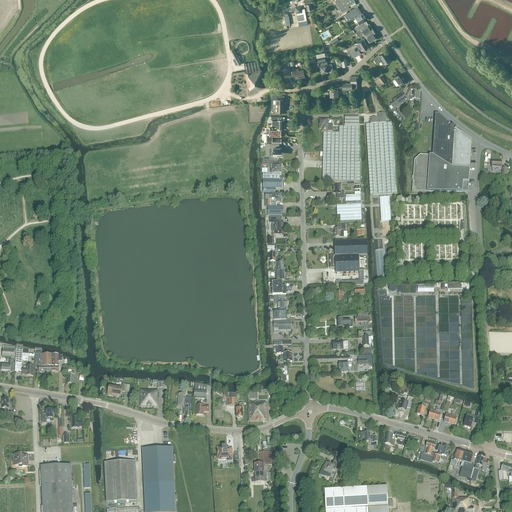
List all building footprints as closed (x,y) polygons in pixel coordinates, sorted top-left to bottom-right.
[(335,0),(335,1),(342,12),(349,8),(348,6),(355,1),(354,0),(335,0)] [(358,7),(347,13),(346,12),(343,14),(347,20),(350,18),(351,19),(355,16),(357,18),(356,19),(357,21),(358,21),(360,23),(366,19),(363,14),(362,14),(358,7)] [(369,43),(377,38),(374,34),(375,33),(369,23),(368,24),(366,21),(355,28),(357,31),(356,32),(359,36),(363,34),(369,43)] [(361,50),(368,47),(363,39),(357,43),(361,50)] [(233,49),(230,51),(238,65),(241,64),(233,49)] [(378,55),(378,56),(373,59),(376,63),(379,62),(382,60),(384,62),(390,58),(385,51),(379,55),(378,55)] [(321,73),(328,72),(327,64),(326,64),(324,54),(316,56),(317,58),(318,63),(321,63),(322,65),(320,66),(321,73)] [(258,61),(244,64),(245,73),(260,70),(258,61)] [(344,61),(341,65),(350,70),(352,65),(344,61)] [(290,72),(288,62),(281,64),(283,74),(290,72)] [(294,70),(296,79),(305,77),(303,69),(298,70),(298,69),(294,70)] [(262,85),(264,84),(261,70),(245,73),(248,92),(263,89),(262,85)] [(399,85),(406,81),(401,73),(394,78),(399,85)] [(379,86),(386,81),(381,75),(375,81),(379,86)] [(356,83),(356,80),(356,77),(350,77),(350,83),(342,83),(342,88),(352,88),(352,90),(356,90),(357,88),(356,88),(356,83)] [(337,90),(341,90),(340,85),(337,85),(337,87),(334,87),(334,88),(330,88),(330,97),(337,97),(337,90)] [(413,90),(413,96),(410,96),(410,100),(413,100),(413,99),(416,99),(416,103),(420,104),(420,100),(419,99),(420,91),(413,90)] [(404,94),(393,102),(394,103),(391,104),(394,108),(407,99),(405,97),(404,94)] [(284,96),(277,96),(272,96),(272,100),(277,100),(277,99),(277,112),(277,114),(278,115),(281,115),(282,114),(282,112),(283,112),(283,106),(284,106),(284,99),(284,96)] [(401,122),(406,119),(399,109),(396,111),(397,113),(401,118),(399,119),(401,122)] [(396,193),(391,123),(386,123),(385,113),(378,114),(378,118),(370,118),(371,124),(366,125),(371,195),(396,193)] [(439,115),(435,115),(432,156),(420,155),(414,160),(412,192),(462,192),(463,182),(469,182),(472,141),(456,130),(456,128),(453,126),(451,126),(439,115)] [(270,116),(267,122),(271,122),(271,124),(277,124),(277,129),(283,129),(283,128),(284,128),(284,127),(284,125),(284,124),(283,124),(283,120),(282,120),(283,117),(278,117),(270,116)] [(347,127),(359,127),(359,117),(347,117),(347,127)] [(328,120),(320,119),(319,129),(322,129),(322,131),(332,132),(333,125),(332,125),(328,125),(328,120)] [(359,127),(347,127),(339,126),(339,133),(323,133),(323,161),(322,181),(360,182),(361,159),(360,159),(360,146),(359,146),(359,133),(358,133),(359,127)] [(281,136),(281,130),(270,130),(270,128),(267,128),(266,136),(281,136)] [(270,144),(270,151),(273,151),(273,157),(278,157),(278,158),(283,158),(283,153),(282,153),(282,151),(281,151),(281,147),(279,147),(279,144),(270,144)] [(270,165),(270,169),(270,173),(263,173),(263,179),(263,188),(264,188),(264,193),(274,193),(274,188),(282,188),(282,180),(282,179),(280,179),(280,178),(280,177),(280,173),(281,173),(281,165),(270,165)] [(344,192),(341,192),(341,185),(333,185),(333,194),(336,194),(336,199),(344,199),(344,192)] [(363,185),(361,186),(361,185),(354,186),(355,195),(345,195),(346,205),(337,206),(337,215),(340,215),(340,223),(364,222),(364,207),(361,207),(360,201),(364,201),(363,185)] [(282,216),(282,207),(276,207),(276,202),(281,202),(281,194),(266,194),(265,199),(265,207),(264,216),(282,216)] [(379,198),(381,222),(391,221),(389,197),(379,198)] [(281,217),(270,217),(270,223),(272,223),(272,232),(275,232),(275,234),(282,234),(282,231),(283,231),(283,222),(282,222),(281,217)] [(334,229),(335,237),(343,237),(343,232),(346,232),(345,225),(340,225),(340,229),(334,229)] [(335,241),(335,256),(359,255),(367,255),(367,240),(335,241)] [(268,262),(275,261),(275,253),(267,253),(268,262)] [(329,256),(330,268),(336,268),(336,273),(336,281),(336,286),(342,286),(364,285),(369,285),(367,257),(360,257),(361,272),(359,272),(359,255),(335,256),(329,256)] [(275,263),(275,272),(284,271),(284,262),(275,263)] [(284,271),(275,272),(276,281),(284,281),(284,271)] [(272,296),(286,295),(286,287),(282,287),(282,283),(272,283),(272,296)] [(285,300),(285,296),(275,297),(275,305),(276,305),(278,306),(278,311),(286,311),(286,301),(277,302),(277,301),(285,300)] [(271,321),(287,320),(286,312),(277,312),(277,309),(270,310),(271,321)] [(358,317),(355,317),(355,323),(368,323),(371,322),(371,316),(368,316),(368,314),(358,314),(358,317)] [(343,319),(337,319),(338,328),(344,327),(343,326),(349,326),(349,327),(352,327),(352,323),(350,323),(350,320),(343,321),(343,319)] [(291,322),(278,322),(273,322),(274,329),(279,329),(279,330),(291,330),(291,322)] [(343,342),(333,342),(333,350),(343,350),(343,349),(348,349),(348,342),(343,342)] [(15,351),(16,351),(16,350),(15,350),(15,346),(8,344),(8,346),(3,346),(2,357),(14,358),(15,351)] [(16,350),(16,351),(15,372),(21,372),(22,361),(28,361),(29,350),(29,348),(23,347),(23,345),(17,344),(16,350)] [(39,372),(50,372),(50,366),(47,366),(47,355),(42,355),(42,353),(42,349),(35,347),(35,353),(35,367),(39,367),(39,372)] [(287,362),(292,362),(292,353),(287,354),(287,352),(284,352),(284,362),(287,362)] [(58,355),(47,355),(47,366),(50,366),(50,372),(59,372),(59,361),(62,361),(62,355),(58,355)] [(374,359),(367,360),(367,357),(358,357),(358,360),(358,365),(374,364),(374,359)] [(13,372),(14,364),(14,360),(9,360),(9,366),(3,366),(3,363),(0,363),(0,370),(2,371),(13,372)] [(351,363),(339,363),(339,373),(348,372),(348,367),(351,367),(351,363)] [(26,376),(33,376),(34,368),(24,367),(24,370),(23,369),(22,375),(26,375),(26,376)] [(253,381),(262,375),(260,371),(250,377),(253,381)] [(134,386),(130,386),(122,384),(122,389),(114,387),(114,388),(109,387),(108,395),(113,396),(121,397),(121,392),(129,393),(129,391),(133,391),(134,386)] [(195,387),(194,399),(206,400),(207,392),(206,392),(207,388),(195,387)] [(157,407),(158,390),(141,390),(140,407),(157,407)] [(236,394),(226,393),(227,406),(234,406),(234,398),(236,398),(236,394)] [(185,397),(185,394),(179,394),(178,406),(184,406),(183,414),(185,415),(185,417),(191,417),(193,398),(185,397)] [(398,397),(398,400),(400,400),(398,409),(406,412),(408,403),(412,404),(413,399),(408,397),(407,402),(404,401),(405,399),(398,397)] [(267,421),(267,407),(265,407),(265,402),(249,403),(249,421),(267,421)] [(425,408),(426,405),(423,404),(422,407),(419,406),(417,415),(423,416),(426,408),(425,408)] [(209,413),(209,407),(204,406),(197,405),(196,415),(203,416),(204,412),(209,413)] [(470,429),(473,419),(472,419),(472,416),(467,415),(467,418),(466,417),(464,427),(470,429)] [(79,418),(72,418),(72,429),(79,428),(79,427),(83,427),(82,422),(79,422),(79,418)] [(372,436),(370,436),(370,432),(358,433),(359,442),(370,442),(370,440),(372,440),(372,436)] [(394,447),(395,440),(392,440),(392,433),(387,432),(385,444),(394,447)] [(395,439),(398,440),(397,443),(398,444),(399,445),(400,446),(402,446),(403,445),(403,444),(405,444),(406,442),(407,436),(396,433),(395,439)] [(417,447),(419,440),(418,440),(417,439),(415,438),(415,439),(411,438),(409,443),(407,442),(405,449),(409,450),(411,445),(417,447)] [(431,464),(432,462),(434,455),(434,453),(432,453),(433,449),(434,449),(436,444),(427,442),(426,447),(428,447),(426,455),(422,453),(420,460),(429,462),(431,464)] [(447,457),(449,448),(438,445),(437,451),(438,452),(438,454),(447,457)] [(218,448),(217,448),(218,460),(226,459),(227,461),(232,461),(232,449),(226,449),(226,447),(221,447),(218,447),(218,448)] [(144,484),(174,483),(173,463),(175,463),(175,458),(173,458),(172,448),(142,449),(144,484)] [(474,466),(471,465),(474,455),(466,453),(456,450),(453,461),(451,460),(450,465),(454,466),(456,460),(462,462),(460,466),(462,467),(459,476),(470,479),(474,466)] [(260,464),(254,464),(255,473),(264,473),(267,473),(269,473),(268,467),(268,465),(270,464),(272,462),(272,452),(272,451),(260,452),(260,464)] [(13,466),(19,466),(19,468),(23,468),(28,467),(28,456),(22,456),(22,454),(13,455),(13,466)] [(323,467),(320,474),(330,477),(333,470),(337,472),(339,466),(340,467),(343,460),(336,457),(334,461),(332,465),(326,463),(324,467),(323,467)] [(478,469),(479,466),(483,467),(482,470),(485,471),(488,464),(483,463),(484,459),(478,457),(474,468),(478,469)] [(106,503),(137,502),(135,462),(104,463),(106,503)] [(509,473),(511,466),(503,463),(501,471),(498,471),(499,481),(507,480),(506,473),(509,473)] [(77,511),(77,505),(73,505),(71,465),(41,467),(42,511),(77,511)] [(255,478),(252,479),(252,483),(255,482),(255,483),(265,482),(268,482),(267,473),(264,473),(255,473),(255,478)] [(175,495),(174,483),(144,484),(145,511),(175,511),(175,501),(177,501),(177,495),(175,495)] [(445,485),(445,489),(451,489),(451,488),(452,488),(452,490),(452,503),(458,503),(458,498),(458,490),(456,490),(455,488),(451,486),(451,485),(445,485)] [(388,511),(387,486),(325,490),(326,511),(388,511)] [(452,505),(451,505),(451,509),(452,509),(452,511),(462,511),(463,498),(458,498),(458,503),(452,503),(452,505)] [(469,498),(463,498),(462,511),(473,511),(473,507),(469,507),(469,503),(469,498)]
